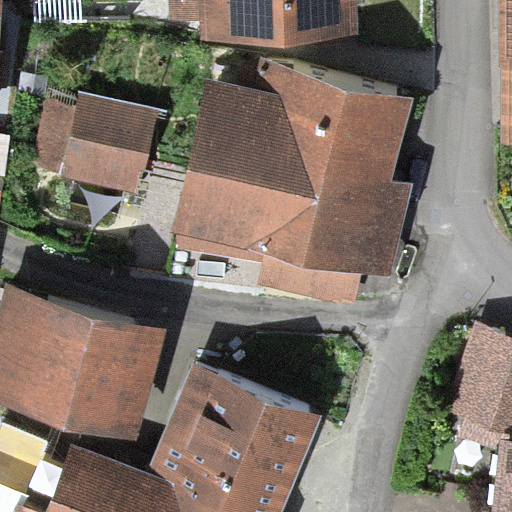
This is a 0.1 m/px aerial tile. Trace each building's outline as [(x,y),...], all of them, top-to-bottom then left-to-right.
[(28,0),(30,24),(127,21),(126,0),(28,0)] [(201,0),(202,21),(348,18),(347,0),(201,0)] [(31,159),(175,197),(200,102),(150,89),(158,58),(87,39),(72,98),(49,92),(31,159)] [(396,89),(261,53),(253,84),(208,72),(200,102),(175,197),(173,207),(267,232),(256,277),(344,300),(356,255),(373,259),(393,182),(372,177),(396,89)] [(7,279),(0,304),(0,384),(129,421),(157,321),(7,279)] [(511,336),(470,327),(452,408),(511,421),(511,336)] [(278,511),(324,409),(207,358),(158,468),(79,438),(52,502),(24,490),(14,511),(278,511)] [(511,511),(511,440),(498,439),(489,511),(511,511)]
